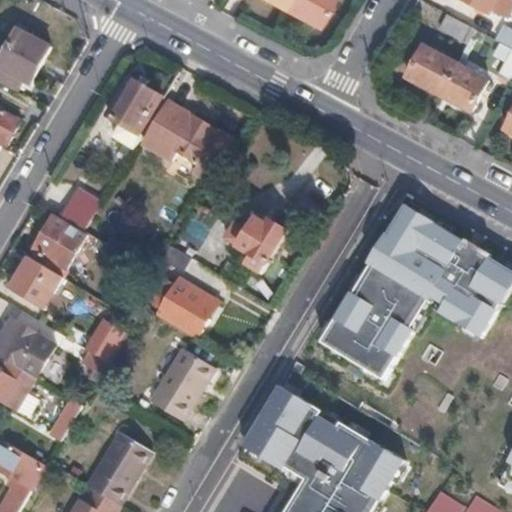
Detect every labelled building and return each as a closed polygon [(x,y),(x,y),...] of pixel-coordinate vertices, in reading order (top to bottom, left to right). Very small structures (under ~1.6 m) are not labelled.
[(262,0),(281,10),(286,0),(262,0)] [(286,0),(281,10),(315,29),(330,0),(286,0)] [(498,0),(461,0),(491,15),(498,0)] [(469,44),(476,32),(449,17),(442,29),(469,44)] [(0,65),(32,84),(52,46),(19,28),(0,62),(0,65)] [(511,31),(506,28),(498,42),(511,49),(511,31)] [(408,79),(441,97),(458,65),(425,47),(408,79)] [(511,53),(500,76),(511,81),(511,53)] [(458,65),(441,97),(473,114),(490,82),(458,65)] [(138,135),(160,98),(128,80),(107,118),(120,125),(112,139),(134,151),(142,138),(138,135)] [(234,140),(169,103),(145,143),(174,160),(179,152),(199,164),(194,172),(210,181),(234,140)] [(0,141),(10,147),(24,121),(0,108),(0,141)] [(86,231),(103,202),(79,189),(62,218),(86,231)] [(484,338),(511,295),(511,263),(406,203),(324,342),(385,370),(428,304),(484,338)] [(100,244),(52,216),(31,250),(53,263),(61,250),(87,265),(100,244)] [(264,273),(290,229),(274,219),(270,226),(257,219),(250,230),(236,221),(227,238),(253,254),(248,263),(264,273)] [(131,246),(113,236),(108,245),(126,255),(131,246)] [(42,312),(63,278),(27,257),(7,291),(42,312)] [(157,311),(174,275),(161,269),(144,305),(157,311)] [(184,335),(203,301),(175,284),(156,317),(184,335)] [(16,366),(32,338),(6,324),(0,333),(0,356),(5,360),(16,366)] [(107,361),(120,341),(108,334),(95,354),(107,361)] [(184,424),(216,371),(184,353),(152,405),(184,424)] [(0,402),(13,410),(32,376),(16,366),(5,360),(0,368),(0,402)] [(377,511),(410,458),(287,383),(255,445),(309,477),(290,511),(377,511)] [(66,430),(81,404),(70,398),(55,424),(66,430)] [(48,467),(4,440),(0,446),(0,472),(15,482),(6,498),(21,507),(41,473),(44,473),(48,467)] [(122,511),(130,511),(161,461),(129,442),(96,496),(100,499),(122,511)] [(455,511),(461,504),(439,490),(439,493),(429,507),(426,511),(455,511)] [(502,511),(481,498),(475,495),(466,508),(463,511),(502,511)] [(0,511),(18,511),(21,507),(6,498),(0,508),(0,511)] [(122,511),(100,499),(92,511),(86,511),(85,511),(122,511)]
